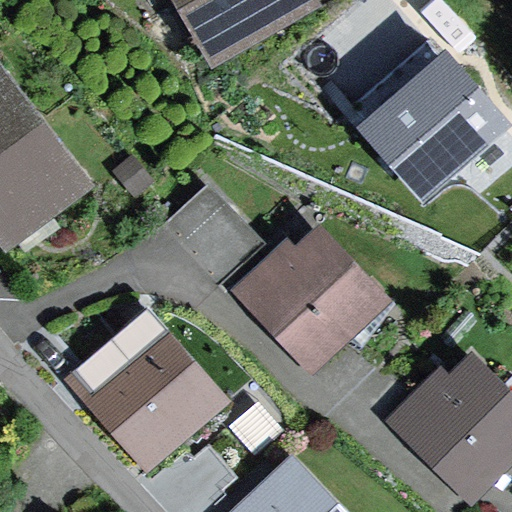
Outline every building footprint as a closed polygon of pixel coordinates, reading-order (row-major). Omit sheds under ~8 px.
[(329,0),(186,0),(223,62),(329,0)] [(0,139),(44,106),(0,49),(0,139)] [(95,171),(44,106),(0,139),(0,227),(9,238),(95,171)] [(159,166),(135,139),(115,157),(138,184),(159,166)] [(218,272),(263,229),(212,176),(167,219),(218,272)] [(391,297),(318,220),(293,244),(284,235),(228,288),(310,374),(391,297)] [(229,399),(158,316),(133,337),(125,329),(67,379),(145,471),(229,399)] [(511,461),(511,387),(473,349),(449,373),(440,364),(384,418),(469,504),(511,461)] [(351,511),(290,448),(222,511),(351,511)]
